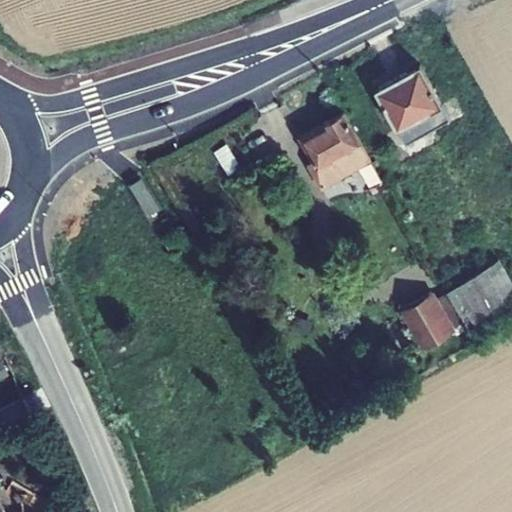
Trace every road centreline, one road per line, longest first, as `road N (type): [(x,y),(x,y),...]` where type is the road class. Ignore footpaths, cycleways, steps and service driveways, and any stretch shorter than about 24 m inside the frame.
road 1 (secondary): [(22,189),(68,149),(232,86),(397,0)]
road 2 (secondary): [(383,0),(65,102),(0,100)]
road 3 (primary): [(116,511),(91,437),(46,347)]
road 4 (primary): [(46,347),(27,281),(18,199)]
